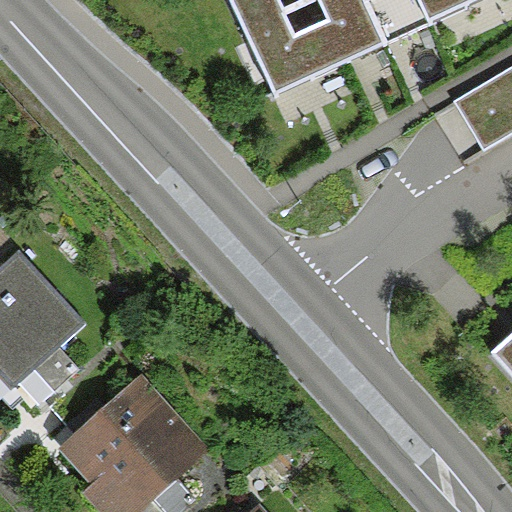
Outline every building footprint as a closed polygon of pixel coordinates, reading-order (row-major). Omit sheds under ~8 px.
[(234,0),(276,94),(291,90),(363,56),(407,38),(486,0),(234,0)] [(511,71),(441,114),(465,162),(511,133),(511,71)] [(0,381),(6,387),(69,322),(5,260),(0,265),(0,381)] [(511,340),(496,355),(511,372),(511,340)] [(98,511),(127,511),(192,450),(130,385),(50,462),(98,511)]
